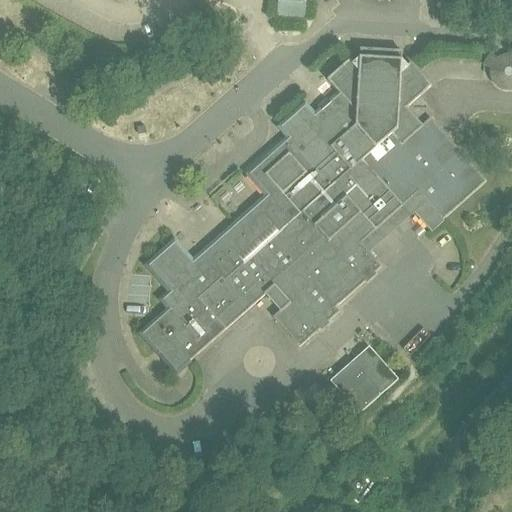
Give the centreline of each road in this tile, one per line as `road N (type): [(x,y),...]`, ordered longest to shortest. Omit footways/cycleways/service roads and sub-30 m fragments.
road 1 (residential): [(153,183),(337,27)]
road 2 (unclassified): [(153,183),(0,86)]
